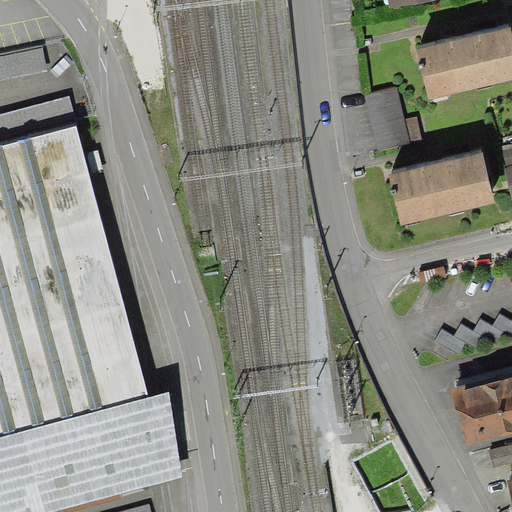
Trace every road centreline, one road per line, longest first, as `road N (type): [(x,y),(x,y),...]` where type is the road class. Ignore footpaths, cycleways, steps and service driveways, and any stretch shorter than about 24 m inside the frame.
road 1 (tertiary): [(221,511),(185,314),(102,61),(61,0)]
road 2 (residential): [(307,0),(322,138),(352,268)]
road 3 (residential): [(352,268),(419,433),(462,511)]
road 4 (residential): [(352,268),(511,231)]
